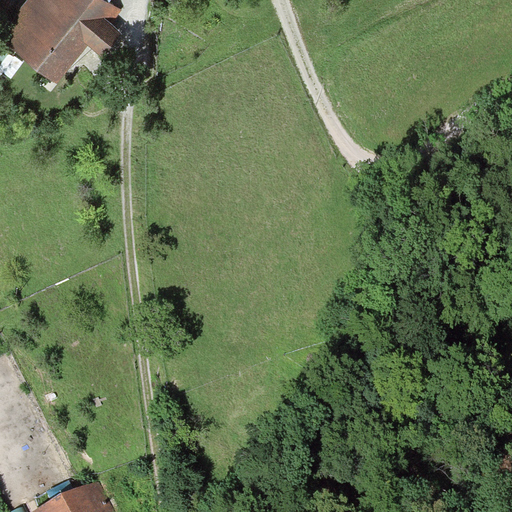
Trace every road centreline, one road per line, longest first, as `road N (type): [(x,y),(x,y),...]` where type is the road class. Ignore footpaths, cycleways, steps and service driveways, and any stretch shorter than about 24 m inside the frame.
road 1 (track): [(163,511),(124,211),(137,0)]
road 2 (track): [(282,0),(326,112),(361,163),(397,170),(469,109),(511,85)]
road 3 (track): [(404,511),(511,283)]
